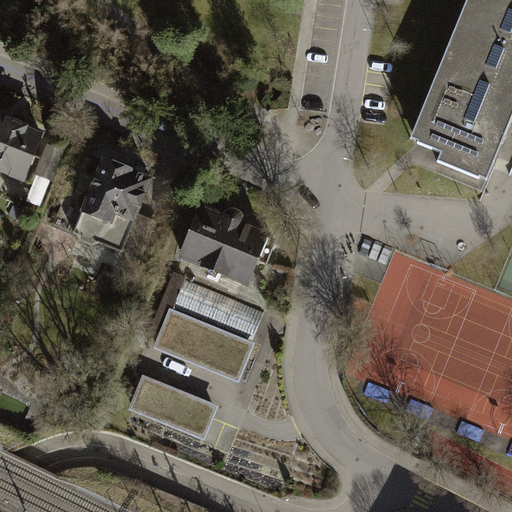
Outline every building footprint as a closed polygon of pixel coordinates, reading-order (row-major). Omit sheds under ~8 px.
[(511,0),(468,0),(411,139),(419,142),(418,144),(442,154),(438,162),(479,179),(480,178),(484,179),(487,181),(500,150),(511,121),(511,0)] [(42,135),(0,117),(0,169),(24,179),(42,135)] [(64,152),(48,146),(37,173),(53,179),(64,152)] [(99,169),(80,161),(54,226),(78,236),(81,242),(93,247),(100,245),(121,254),(124,248),(144,257),(158,222),(139,214),(153,178),(104,158),(99,169)] [(225,218),(202,209),(182,257),(247,284),(256,261),(266,265),(275,242),(265,237),(266,235),(242,225),(243,220),(241,216),(237,213),(232,212),(228,214),(225,218)] [(187,281),(177,277),(152,337),(160,341),(158,347),(239,380),(253,346),(173,313),(175,309),(187,281)] [(265,313),(187,281),(175,309),(253,341),(265,313)] [(217,409),(145,380),(133,409),(205,438),(217,409)]
